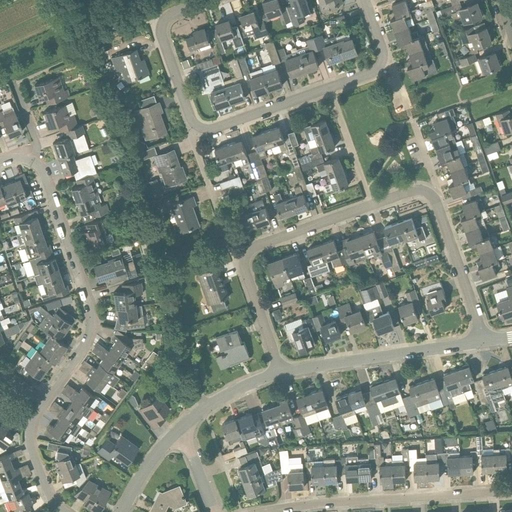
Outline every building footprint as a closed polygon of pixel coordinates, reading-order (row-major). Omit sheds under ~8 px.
[(270,20),(269,18),(280,14),(284,24),(291,21),(286,7),(281,9),(277,0),(270,0),(263,3),(267,12),(261,14),(264,22),(270,20)] [(306,0),(290,0),(292,5),(286,7),(291,21),(292,26),(293,26),(294,28),(299,26),(298,24),(305,21),(303,14),(310,12),(306,0)] [(327,2),(328,3),(330,8),(332,11),(338,9),(337,5),(343,3),(341,0),(319,0),(320,4),(327,2)] [(406,0),(392,5),(394,12),(389,14),(390,19),(410,12),(406,0)] [(462,8),(460,3),(452,5),(452,6),(440,10),(443,17),(451,13),(453,17),(456,18),(462,16),(465,23),(482,16),(477,3),(462,8)] [(432,11),(435,10),(433,5),(430,5),(424,8),(426,14),(432,11)] [(253,28),(256,38),(268,34),(263,21),(258,23),(254,11),(240,16),(243,24),(238,26),(240,33),(253,28)] [(434,17),(432,11),(426,14),(428,20),(434,17)] [(412,18),(410,12),(390,19),(395,32),(409,27),(414,25),(412,18)] [(344,15),(335,19),(330,21),(332,27),(346,21),(344,15)] [(430,26),(436,23),(434,17),(428,20),(430,26)] [(245,45),(240,33),(238,26),(232,28),(232,26),(231,26),(229,20),(216,25),(221,40),(228,37),(229,39),(235,42),(236,41),(238,47),(244,45),(245,45)] [(432,32),(439,29),(436,23),(430,26),(432,32)] [(395,32),(399,44),(419,37),(419,36),(417,31),(411,33),(409,27),(395,32)] [(464,43),(466,42),(467,45),(472,48),(475,47),(476,47),(491,42),(486,28),(475,32),(473,27),(459,31),(464,43)] [(191,49),(199,46),(201,51),(211,47),(204,29),(193,33),(194,35),(187,38),(191,49)] [(335,37),(343,58),(357,53),(352,39),(351,39),(348,33),(337,37),(336,36),(335,37)] [(327,37),(323,39),(322,35),(314,38),(318,49),(324,47),(329,63),(343,58),(335,37),(328,39),(327,37)] [(419,37),(399,44),(401,49),(407,47),(409,54),(428,48),(423,35),(419,36),(419,37)] [(297,50),(297,51),(304,72),(318,67),(313,51),(318,49),(314,38),(306,40),(308,46),(297,50)] [(98,45),(101,55),(112,51),(109,41),(98,45)] [(276,51),(277,51),(273,41),(265,43),(273,65),(280,62),(276,51)] [(437,44),(439,51),(445,49),(443,42),(437,44)] [(406,62),(408,68),(432,60),(432,59),(428,48),(409,54),(411,60),(406,62)] [(276,51),(280,62),(280,63),(286,61),(291,77),(304,72),(297,51),(286,55),(284,49),(277,51),(276,51)] [(129,51),(111,58),(116,69),(123,67),(128,81),(137,77),(138,78),(149,74),(144,62),(141,64),(136,50),(129,52),(129,51)] [(479,58),(484,72),(500,67),(495,53),(479,58)] [(236,58),(243,76),(250,73),(245,59),(246,54),(236,58)] [(474,55),(460,60),(462,65),(476,60),(474,55)] [(219,57),(206,61),(196,65),(199,71),(217,65),(217,64),(221,63),(219,57)] [(224,82),(231,103),(245,98),(242,89),(247,88),(243,76),(236,58),(230,60),(236,77),(230,79),(231,80),(224,82)] [(432,59),(432,60),(408,68),(412,80),(434,72),(437,71),(432,59)] [(217,65),(199,71),(201,78),(220,71),(217,65)] [(269,90),(282,85),(277,70),(264,75),(269,90)] [(250,79),(255,95),(269,90),(264,75),(250,79)] [(43,99),(46,106),(67,98),(64,91),(63,91),(58,77),(34,85),(39,100),(43,99)] [(208,85),(211,92),(214,101),(217,108),(231,103),(224,82),(223,80),(208,85)] [(77,126),(73,114),(75,113),(72,102),(64,105),(44,112),(46,120),(44,120),(47,129),(57,125),(60,132),(65,130),(77,126)] [(149,138),(166,132),(161,118),(158,119),(157,114),(162,112),(159,103),(137,110),(141,122),(144,122),(149,138)] [(129,105),(124,107),(126,114),(132,112),(129,105)] [(2,111),(2,112),(0,112),(0,126),(4,125),(9,137),(22,131),(12,107),(2,111)] [(104,118),(101,108),(94,110),(97,120),(104,118)] [(457,128),(453,115),(455,115),(453,108),(436,114),(439,121),(433,123),(435,129),(430,132),(432,137),(456,128),(457,128)] [(511,115),(511,116),(508,110),(496,114),(500,126),(503,125),(505,133),(511,130),(511,115)] [(482,119),(475,122),(478,129),(485,126),(482,119)] [(313,131),(315,139),(330,133),(325,120),(311,125),(303,128),(305,134),(313,131)] [(466,125),(468,131),(474,128),(472,123),(466,125)] [(81,125),(77,126),(65,130),(68,138),(52,144),(58,160),(73,155),(88,150),(83,134),(84,134),(81,125)] [(281,152),(287,150),(283,139),(284,139),(279,127),(266,131),(271,146),(278,144),(281,152)] [(436,149),(461,140),(464,139),(462,134),(460,133),(458,134),(456,128),(432,137),(436,149)] [(476,134),(474,128),(468,131),(470,137),(476,134)] [(257,151),(258,150),(261,159),(267,157),(264,148),(271,146),(266,131),(252,136),(257,151)] [(288,134),(289,137),(292,147),(293,147),(299,145),(294,132),(288,134)] [(297,160),(299,165),(312,161),(322,157),(321,152),(335,147),(330,133),(315,139),(318,145),(310,148),(312,154),(297,160)] [(470,137),(476,155),(482,152),(476,134),(470,137)] [(244,165),(249,163),(246,154),(247,154),(242,140),(228,145),(233,159),(236,166),(243,164),(244,165)] [(465,152),(461,140),(436,149),(440,161),(464,153),(465,152)] [(498,141),(484,146),(486,155),(500,150),(498,141)] [(101,146),(103,154),(113,151),(110,143),(101,146)] [(233,159),(228,145),(215,150),(220,164),(223,172),(229,170),(226,162),(233,159)] [(181,172),(173,150),(155,156),(166,186),(186,179),(183,171),(181,172)] [(485,160),(482,152),(476,155),(479,162),(485,160)] [(297,160),(295,153),(289,155),(293,167),(299,165),(297,160)] [(468,165),(464,153),(440,161),(442,166),(448,164),(451,171),(465,166),(468,165)] [(73,172),(76,180),(96,173),(96,172),(104,169),(102,163),(93,166),(90,155),(75,160),(73,155),(58,160),(63,176),(73,172)] [(326,169),(329,176),(344,171),(339,157),(324,163),(316,166),(318,172),(326,169)] [(489,171),(485,160),(479,162),(483,173),(489,171)] [(314,167),(312,161),(299,165),(301,171),(314,167)] [(263,164),(257,166),(261,179),(267,176),(263,164)] [(293,167),(298,181),(304,179),(301,171),(299,165),(293,167)] [(251,168),(256,181),(261,179),(257,166),(251,168)] [(447,180),(449,185),(469,178),(465,166),(451,171),(453,178),(447,180)] [(344,171),(329,176),(331,183),(323,186),(326,192),(334,189),(334,190),(349,184),(344,171)] [(71,189),(76,202),(98,194),(93,179),(99,177),(97,173),(96,173),(76,180),(78,186),(71,189)] [(24,190),(29,187),(24,174),(15,178),(16,181),(10,183),(17,201),(27,197),(24,190)] [(243,185),(239,176),(226,181),(216,185),(218,191),(228,186),(228,187),(234,185),(235,188),(243,185)] [(261,179),(265,192),(272,190),(267,176),(261,179)] [(467,192),(465,185),(471,183),(469,178),(449,185),(453,197),(461,195),(467,192)] [(260,194),(265,192),(261,179),(256,181),(260,194)] [(321,179),(314,181),(317,191),(323,190),(321,179)] [(317,195),(313,186),(312,182),(306,184),(311,197),(317,195)] [(0,187),(6,202),(7,205),(17,201),(10,183),(0,187)] [(233,200),(246,195),(243,185),(235,188),(236,192),(231,194),(233,200)] [(303,194),(300,186),(294,188),(297,195),(290,198),(295,213),(308,208),(303,194)] [(481,186),(475,188),(469,190),(471,196),(483,192),(481,186)] [(159,189),(153,192),(155,198),(161,195),(159,189)] [(511,191),(506,194),(501,196),(504,204),(511,200),(511,191)] [(295,213),(290,198),(283,201),(280,193),(273,195),(276,203),(281,218),(295,213)] [(100,200),(98,194),(76,202),(80,215),(92,211),(94,217),(109,212),(106,204),(100,206),(99,202),(99,201),(100,200)] [(195,205),(192,197),(171,205),(174,212),(176,212),(180,223),(174,225),(177,234),(198,226),(191,206),(195,205)] [(252,211),(257,226),(271,222),(266,207),(263,199),(256,201),(259,209),(252,211)] [(481,212),(485,211),(480,199),(476,200),(462,205),(465,212),(459,214),(461,219),(481,212)] [(499,219),(505,217),(501,204),(495,207),(499,219)] [(242,206),(236,208),(239,216),(238,217),(244,231),(257,226),(252,211),(245,214),(242,206)] [(36,210),(27,213),(13,218),(15,224),(18,223),(21,233),(40,227),(37,217),(39,217),(36,210)] [(489,222),(485,211),(481,212),(461,219),(465,231),(479,226),(489,222)] [(505,217),(499,219),(503,231),(510,229),(505,217)] [(112,235),(109,234),(104,218),(88,223),(90,229),(81,232),(84,242),(88,241),(90,248),(106,242),(107,244),(112,242),(113,240),(112,235)] [(422,226),(415,229),(412,218),(398,223),(404,239),(404,241),(417,236),(419,241),(426,238),(422,226)] [(404,239),(398,223),(384,228),(391,249),(398,247),(396,241),(404,239)] [(465,231),(470,243),(489,236),(487,231),(482,233),(479,226),(465,231)] [(43,237),(40,227),(21,233),(16,235),(19,245),(43,237)] [(373,232),(360,236),(366,254),(367,254),(373,252),(374,256),(375,256),(383,262),(386,268),(391,266),(386,252),(381,254),(373,232)] [(349,247),(343,249),(348,263),(349,265),(355,263),(355,262),(368,258),(367,254),(366,254),(360,236),(347,241),(349,247)] [(494,248),(489,236),(470,243),(472,248),(477,246),(480,253),(494,248)] [(28,260),(29,259),(51,252),(48,241),(45,242),(43,237),(19,245),(21,249),(24,248),(28,260)] [(334,268),(348,263),(343,249),(338,251),(334,240),(321,245),(327,260),(331,259),(334,268)] [(328,266),(326,260),(327,260),(321,245),(307,249),(312,264),(307,266),(311,277),(320,274),(319,269),(328,266)] [(478,267),(498,260),(494,248),(480,253),(482,260),(476,262),(478,267)] [(386,252),(391,266),(392,266),(394,272),(400,270),(392,250),(386,252)] [(29,259),(34,276),(58,268),(54,257),(53,257),(51,252),(29,259)] [(304,276),(297,253),(282,258),(288,276),(297,274),(299,278),(304,276)] [(109,278),(110,284),(127,279),(137,275),(133,260),(125,263),(123,256),(107,261),(107,262),(93,266),(98,282),(109,278)] [(272,272),(276,286),(283,284),(282,279),(288,276),(282,258),(269,263),(272,272)] [(428,265),(426,258),(413,263),(415,270),(428,265)] [(500,265),(498,260),(478,267),(483,279),(497,274),(494,267),(500,265)] [(199,269),(207,267),(205,261),(197,263),(199,269)] [(223,299),(228,298),(217,267),(198,274),(207,298),(209,297),(212,303),(210,303),(213,312),(226,308),(223,299)] [(42,284),(61,277),(58,268),(34,276),(37,285),(43,284),(42,284)] [(43,301),(69,292),(65,281),(63,282),(61,277),(42,284),(43,284),(46,294),(41,295),(43,301)] [(317,294),(311,277),(304,280),(309,296),(317,294)] [(376,283),(381,297),(388,295),(383,281),(376,283)] [(115,309),(117,309),(135,306),(134,295),(143,293),(141,282),(122,285),(125,284),(126,291),(113,293),(115,309)] [(440,283),(431,287),(423,290),(424,295),(427,295),(430,302),(427,303),(431,314),(445,309),(442,301),(446,299),(440,283)] [(315,286),(317,292),(324,290),(322,284),(315,286)] [(360,291),(364,303),(377,299),(380,298),(375,286),(360,291)] [(511,286),(506,289),(509,298),(497,303),(499,309),(502,319),(511,315),(511,286)] [(398,307),(404,323),(418,318),(414,307),(420,305),(415,290),(405,293),(408,303),(398,307)] [(15,305),(19,303),(16,292),(15,292),(11,293),(15,305)] [(283,305),(293,302),(297,300),(295,293),(281,298),(283,305)] [(72,302),(70,296),(59,300),(61,305),(72,302)] [(318,302),(316,296),(308,299),(310,305),(318,302)] [(337,308),(341,319),(342,322),(347,320),(351,332),(366,327),(360,311),(352,313),(349,304),(337,308)] [(45,317),(64,332),(75,318),(59,307),(52,316),(40,305),(35,307),(37,311),(37,310),(45,317)] [(383,314),(380,305),(366,310),(370,323),(375,321),(379,332),(394,327),(388,312),(383,314)] [(137,315),(135,306),(117,309),(119,322),(125,321),(126,329),(145,327),(143,314),(137,315)] [(272,312),(273,312),(274,316),(276,321),(282,319),(279,309),(272,312)] [(324,316),(322,317),(321,314),(312,318),(317,330),(322,328),(327,340),(341,335),(335,321),(326,324),(324,316)] [(64,332),(45,317),(38,326),(43,329),(51,335),(59,340),(64,332)] [(303,324),(286,330),(290,342),(296,340),(300,350),(315,345),(310,332),(317,330),(312,318),(302,321),(303,324)] [(23,322),(7,328),(8,328),(0,331),(0,342),(3,341),(2,339),(18,332),(20,330),(21,328),(23,330),(28,323),(29,320),(23,322)] [(31,323),(26,330),(30,332),(34,326),(31,323)] [(217,356),(220,365),(230,362),(231,365),(238,363),(238,361),(249,357),(244,342),(242,343),(237,331),(219,337),(224,353),(217,356)] [(51,335),(45,344),(60,355),(67,346),(59,340),(51,335)] [(112,346),(125,355),(127,351),(132,354),(137,348),(143,347),(142,338),(128,338),(126,336),(123,341),(115,335),(111,339),(115,342),(112,346)] [(45,344),(39,352),(52,361),(51,362),(54,364),(60,355),(45,344)] [(125,355),(112,346),(108,351),(105,348),(102,352),(118,364),(125,355)] [(36,350),(30,359),(45,370),(51,362),(52,361),(39,352),(36,350)] [(112,373),(118,364),(102,352),(99,357),(102,359),(99,363),(112,373)] [(141,367),(143,369),(145,371),(149,365),(150,366),(153,362),(147,358),(141,367)] [(30,372),(26,377),(38,385),(44,377),(42,375),(45,370),(30,359),(24,368),(30,372)] [(119,378),(112,373),(99,363),(96,369),(92,366),(89,370),(105,382),(113,387),(119,378)] [(469,366),(457,370),(464,392),(471,390),(469,382),(474,380),(469,366)] [(508,367),(495,371),(502,389),(511,385),(511,367),(508,368),(508,367)] [(105,382),(89,370),(86,374),(90,377),(86,382),(99,391),(105,382)] [(457,370),(445,375),(444,375),(446,379),(441,381),(448,404),(454,401),(452,396),(464,392),(457,370)] [(484,378),(479,380),(488,404),(493,402),(492,397),(503,393),(502,389),(495,371),(483,375),(484,378)] [(395,378),(383,382),(390,404),(392,409),(397,407),(404,404),(402,398),(399,391),(400,391),(395,378)] [(422,383),(429,403),(441,399),(443,406),(448,404),(441,381),(436,383),(434,378),(422,383)] [(488,404),(479,380),(474,382),(482,406),(488,404)] [(371,387),(375,400),(379,398),(383,408),(390,404),(383,382),(371,387)] [(417,407),(429,403),(422,383),(410,387),(412,395),(407,396),(414,416),(420,414),(417,407)] [(88,405),(94,396),(82,387),(78,392),(75,390),(72,394),(88,405)] [(328,408),(327,403),(322,389),(309,394),(316,413),(328,408)] [(370,402),(366,403),(361,390),(348,394),(353,408),(365,404),(373,426),(379,424),(376,415),(375,415),(370,402)] [(82,414),(87,418),(93,409),(88,405),(72,394),(69,398),(72,401),(69,405),(82,414)] [(316,413),(309,394),(297,398),(303,414),(298,416),(304,435),(310,433),(305,417),(316,413)] [(337,417),(340,428),(341,427),(342,430),(348,430),(344,418),(356,414),(353,408),(348,394),(336,399),(341,412),(342,415),(337,417)] [(157,418),(169,409),(159,395),(139,410),(153,428),(161,423),(157,418)] [(414,416),(407,396),(402,398),(404,404),(409,418),(414,416)] [(292,415),(287,399),(280,401),(281,404),(275,406),(282,425),(288,422),(286,417),(292,415)] [(375,400),(370,402),(375,415),(376,415),(380,413),(375,400)] [(62,407),(59,411),(75,423),(82,414),(69,405),(66,410),(62,407)] [(273,437),(270,429),(282,425),(275,406),(263,410),(267,421),(262,423),(265,433),(265,434),(271,449),(279,446),(275,436),(273,437)] [(75,423),(59,411),(56,415),(60,418),(57,422),(69,431),(69,432),(75,436),(81,428),(75,423)] [(256,425),(252,414),(235,420),(242,438),(242,439),(247,440),(265,434),(265,433),(262,423),(256,425)] [(304,435),(298,416),(292,418),(296,428),(293,429),(296,438),(304,435)] [(340,428),(337,417),(331,418),(335,429),(340,428)] [(242,438),(235,420),(222,424),(227,438),(229,438),(231,444),(235,442),(235,441),(242,438)] [(496,430),(492,420),(481,424),(484,434),(496,430)] [(62,441),(69,432),(69,431),(57,422),(53,427),(49,425),(46,429),(62,441)] [(0,445),(4,448),(13,436),(8,432),(11,429),(6,425),(0,434),(0,445)] [(483,471),(495,471),(494,456),(483,456),(483,451),(482,435),(476,436),(476,452),(477,452),(477,463),(481,462),(482,472),(483,472),(483,471)] [(128,449),(131,444),(121,436),(114,446),(107,440),(98,452),(108,459),(113,452),(127,463),(134,453),(128,449)] [(239,443),(241,447),(233,450),(236,458),(247,454),(243,442),(239,443)] [(374,445),(375,458),(375,469),(379,469),(380,482),(381,482),(393,481),(392,466),(384,466),(383,457),(381,457),(380,444),(374,445)] [(71,454),(72,449),(57,446),(54,461),(58,471),(75,465),(71,454)] [(410,459),(427,458),(426,449),(409,450),(410,459)] [(505,455),(500,455),(499,449),(493,449),(494,456),(495,471),(507,470),(506,461),(511,461),(510,450),(504,450),(505,455)] [(289,488),(304,487),(303,471),(302,463),(289,464),(287,450),(279,451),(281,468),(282,473),(289,472),(289,488)] [(405,471),(409,470),(409,459),(408,450),(402,450),(402,460),(392,460),(392,466),(393,481),(405,480),(405,481),(406,481),(405,471)] [(260,476),(265,474),(256,451),(239,458),(242,467),(238,469),(243,482),(260,476)] [(0,456),(0,469),(12,464),(9,459),(14,457),(12,452),(0,456)] [(449,454),(443,454),(443,465),(448,465),(448,474),(449,474),(461,473),(460,458),(460,452),(449,453),(449,454)] [(471,457),(460,458),(461,473),(473,472),(473,463),(477,463),(477,452),(476,452),(471,452),(471,457)] [(432,463),(426,464),(427,479),(439,478),(439,479),(440,479),(439,465),(443,465),(443,454),(432,455),(432,463)] [(347,480),(359,480),(357,458),(358,458),(357,456),(341,457),(341,460),(341,471),(346,471),(346,481),(347,481),(347,480)] [(369,458),(358,458),(357,458),(359,480),(371,479),(371,469),(375,469),(375,458),(369,458)] [(341,460),(335,461),(335,459),(324,460),(324,461),(325,482),(333,481),(333,484),(337,484),(338,484),(338,481),(337,471),(341,471),(341,460)] [(415,480),(427,479),(426,464),(426,459),(409,459),(409,470),(414,470),(414,480),(415,480)] [(313,482),(325,482),(324,461),(313,462),(307,462),(307,473),(312,473),(312,483),(313,483),(313,482)] [(12,464),(0,469),(0,477),(1,480),(20,473),(18,468),(14,470),(12,464)] [(75,465),(58,471),(64,488),(75,484),(78,486),(86,479),(82,469),(77,470),(75,465)] [(20,473),(1,480),(5,490),(19,484),(17,479),(22,477),(20,473)] [(260,476),(243,482),(248,495),(265,489),(260,476)] [(87,481),(74,495),(85,501),(83,505),(91,509),(90,511),(92,511),(98,511),(109,492),(87,481)] [(19,484),(5,490),(9,500),(28,493),(26,488),(22,490),(19,484)] [(173,508),(176,507),(186,503),(179,486),(162,493),(159,491),(158,492),(159,492),(153,505),(152,504),(148,511),(166,511),(165,511),(168,505),(173,508)] [(9,501),(7,501),(11,511),(13,511),(16,511),(25,511),(30,510),(28,505),(36,501),(34,496),(30,498),(28,493),(9,500),(9,501)]
